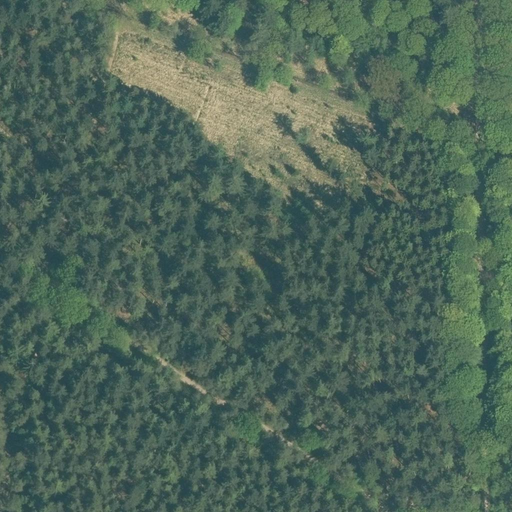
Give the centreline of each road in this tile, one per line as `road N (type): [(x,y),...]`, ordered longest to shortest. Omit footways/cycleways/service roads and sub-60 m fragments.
road 1 (track): [(383,511),(0,255)]
road 2 (track): [(484,421),(478,62)]
